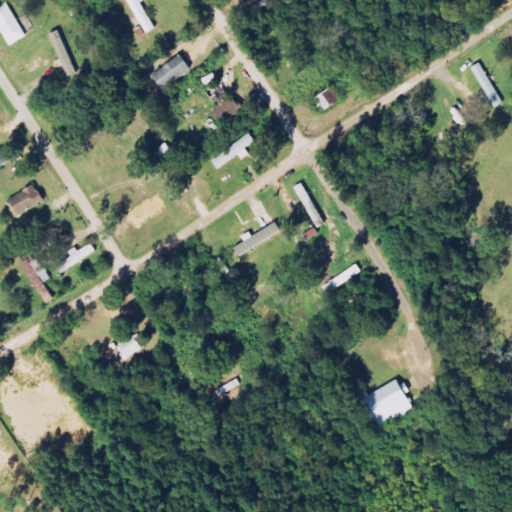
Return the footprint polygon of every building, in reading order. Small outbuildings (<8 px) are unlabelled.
[(0,8),(0,21),(14,46),(31,36),(11,2),(0,8)] [(157,76),(168,91),(196,69),(185,54),(157,76)] [(508,104),(485,63),(476,68),(499,109),(508,104)] [(216,100),(221,109),(220,110),(228,125),(245,116),(227,81),(215,88),(220,98),(216,100)] [(255,155),(250,148),(260,142),(255,134),(216,160),(222,169),(244,155),(247,160),(255,155)] [(0,151),(0,169),(15,161),(7,147),(0,151)] [(20,217),(50,203),(42,186),(12,199),(20,217)] [(239,247),(243,254),(287,233),(281,222),(248,238),(250,242),(239,247)] [(100,250),(94,242),(75,255),(76,256),(61,267),(66,274),(100,250)] [(50,282),(54,280),(43,256),(29,263),(48,305),(58,300),(50,282)] [(333,295),(367,271),(362,264),(328,287),(333,295)] [(120,346),(129,360),(146,348),(137,335),(120,346)] [(62,382),(56,368),(35,377),(41,391),(62,382)] [(12,411),(31,403),(19,377),(1,385),(12,411)] [(366,400),(377,422),(381,420),(385,428),(420,410),(404,380),(366,400)]
